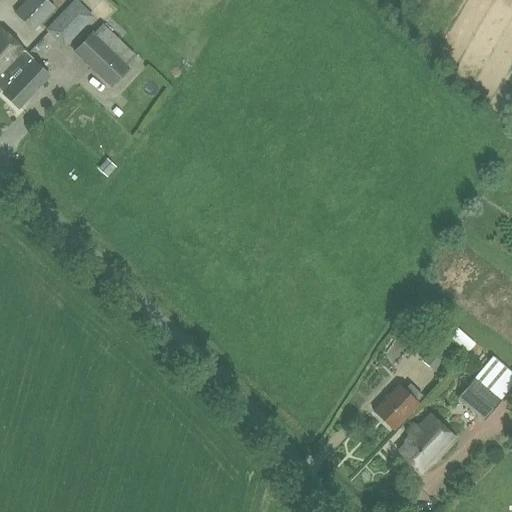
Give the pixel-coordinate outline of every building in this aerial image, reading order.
[(23,0),(13,11),(33,30),(55,6),(48,0),(23,0)] [(73,0),(47,28),(65,44),(92,15),(75,0),(73,0)] [(97,0),(101,9),(118,3),(116,0),(97,0)] [(17,107),(49,75),(25,52),(25,51),(0,28),(0,88),(3,91),(2,93),(17,107)] [(89,32),(72,50),(110,87),(127,68),(89,32)] [(408,344),(421,355),(419,358),(435,372),(451,353),(434,339),(420,328),(408,344)] [(455,398),(483,420),(511,384),(511,371),(491,354),(475,375),(455,398)] [(398,384),(373,410),(393,429),(418,403),(416,401),(422,395),(409,383),(403,389),(398,384)] [(422,472),(454,438),(430,414),(397,448),(422,472)]
